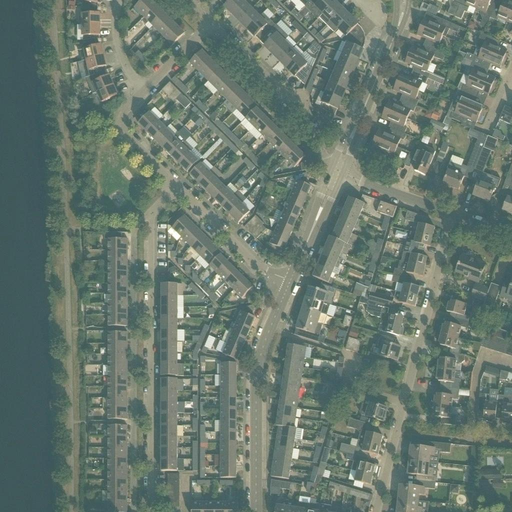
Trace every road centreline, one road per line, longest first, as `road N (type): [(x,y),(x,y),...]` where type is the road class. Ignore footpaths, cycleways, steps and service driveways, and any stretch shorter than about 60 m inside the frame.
road 1 (residential): [(376,511),(451,214)]
road 2 (residential): [(132,511),(133,231),(150,212)]
road 3 (residential): [(148,511),(150,212)]
road 4 (tertiary): [(254,511),(259,359),(285,299)]
road 5 (tertiary): [(334,171),(401,17)]
road 6 (residential): [(285,299),(174,185)]
road 7 (residential): [(321,138),(207,27)]
road 8 (tertiary): [(285,299),(334,171)]
road 9 (unclassified): [(451,214),(334,171)]
